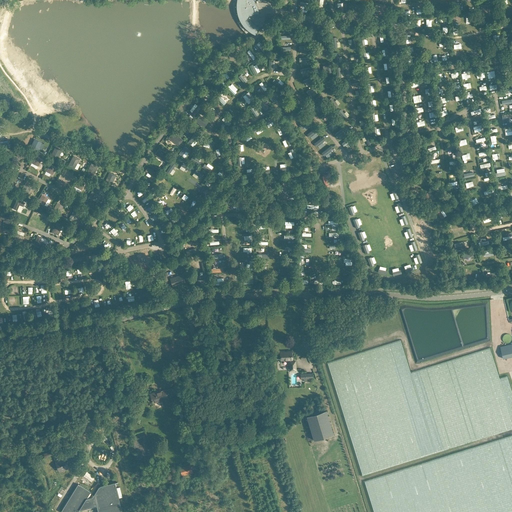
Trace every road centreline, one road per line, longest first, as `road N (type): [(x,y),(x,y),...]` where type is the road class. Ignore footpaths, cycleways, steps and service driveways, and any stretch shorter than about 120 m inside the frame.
road 1 (tertiary): [(0,338),(217,297),(511,290)]
road 2 (unknown): [(334,162),(369,270),(390,279),(415,272),(425,260),(378,146)]
road 3 (track): [(306,294),(303,340),(335,430)]
